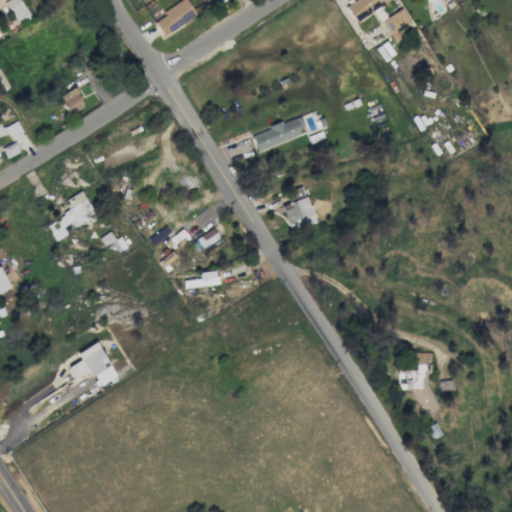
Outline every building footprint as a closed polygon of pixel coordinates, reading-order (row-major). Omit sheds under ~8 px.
[(15,24),(28,17),(19,0),(4,0),(3,1),(15,24)] [(161,36),(195,17),(185,0),(180,0),(161,11),(163,16),(153,21),(161,36)] [(348,0),(343,4),(354,21),(388,0),(348,0)] [(409,23),(400,8),(379,20),(388,35),(409,23)] [(67,115),(83,105),(73,87),(57,96),(67,115)] [(299,136),(293,118),(249,133),(255,151),(299,136)] [(0,135),(6,132),(9,137),(20,131),(15,120),(1,128),(0,126),(0,135)] [(280,205),(289,232),(314,223),(300,186),(286,191),(290,201),(280,205)] [(61,200),(67,211),(44,224),(54,241),(66,234),(62,227),(70,222),(72,227),(94,215),(80,190),(61,200)] [(210,249),(222,241),(212,227),(192,241),(198,250),(206,244),(210,249)] [(0,291),(9,288),(0,269),(0,291)] [(216,284),(215,270),(198,272),(198,279),(190,280),(191,287),(216,284)] [(74,353),(77,360),(65,367),(71,378),(87,369),(97,386),(113,377),(94,341),(74,353)] [(436,409),(424,381),(424,374),(429,372),(429,353),(414,353),(414,369),(395,369),(396,389),(410,389),(421,416),(436,409)] [(438,392),(450,392),(450,380),(438,380),(438,392)]
